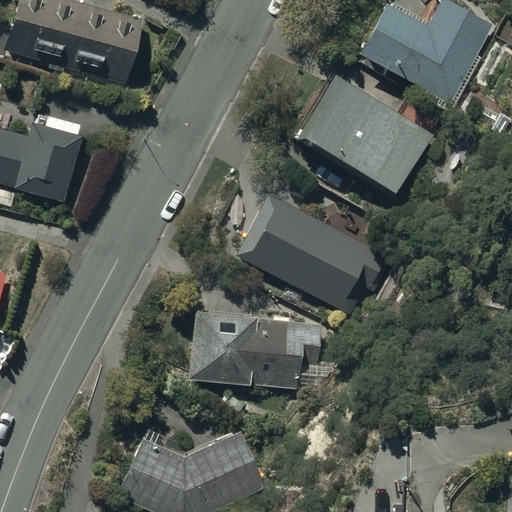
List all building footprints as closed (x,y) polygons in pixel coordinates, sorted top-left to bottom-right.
[(62,0),(16,0),(2,53),(123,85),(140,20),(62,0)] [(379,5),(352,57),(453,107),(466,82),(462,80),(489,25),(438,0),(426,24),(388,5),(386,9),(379,5)] [(491,50),(473,83),(491,93),(509,60),(491,50)] [(431,137),(327,77),(289,137),(392,197),(431,137)] [(25,137),(0,129),(0,185),(12,189),(11,190),(62,205),(81,138),(75,137),(77,127),(43,117),(40,128),(28,125),(25,137)] [(375,251),(263,197),(233,256),(348,315),(362,286),(372,291),(384,267),(370,261),(375,251)] [(196,314),(192,314),(186,382),(249,387),(250,386),(315,391),(318,354),(326,355),(328,331),(320,331),(320,325),(258,320),(258,316),(196,311),(196,314)] [(137,440),(114,498),(148,511),(214,511),(263,490),(237,433),(233,435),(232,432),(184,454),(179,443),(145,430),(140,442),(137,440)]
